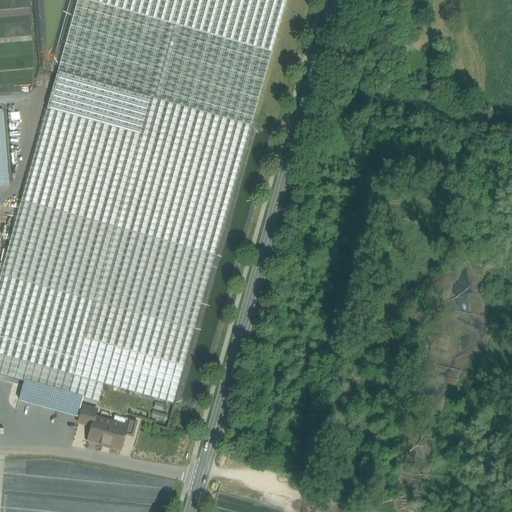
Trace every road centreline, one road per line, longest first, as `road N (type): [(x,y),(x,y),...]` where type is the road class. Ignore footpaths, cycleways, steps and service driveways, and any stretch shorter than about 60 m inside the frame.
road 1 (primary): [(201,477),(339,0)]
road 2 (residential): [(201,477),(52,450),(0,449)]
